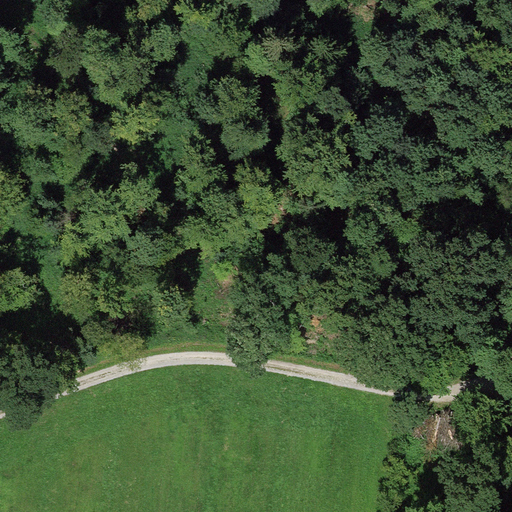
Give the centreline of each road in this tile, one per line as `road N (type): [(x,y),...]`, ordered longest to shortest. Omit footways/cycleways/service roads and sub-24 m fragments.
road 1 (track): [(0,415),(148,362),(191,355),(484,396)]
road 2 (track): [(511,367),(484,396),(436,511)]
